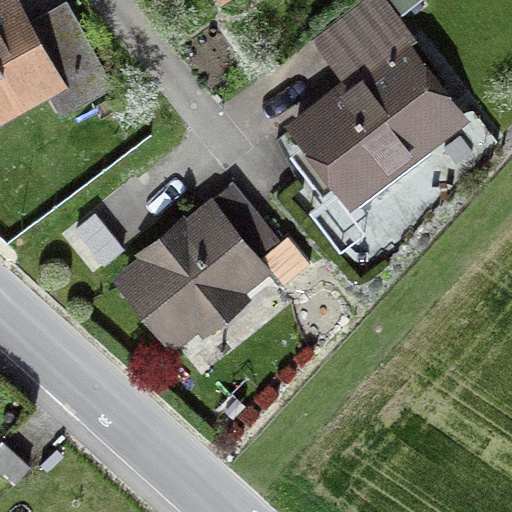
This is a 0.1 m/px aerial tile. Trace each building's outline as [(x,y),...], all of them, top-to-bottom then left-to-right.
[(215,0),(222,11),(240,0),(215,0)] [(344,90),(292,128),(355,216),(474,130),(380,1),(314,48),(344,90)] [(10,14),(0,19),(0,100),(45,76),(64,111),(108,86),(66,11),(21,35),(10,14)] [(239,188),(116,285),(162,342),(285,245),(239,188)] [(3,440),(0,443),(0,471),(12,483),(29,465),(3,440)]
